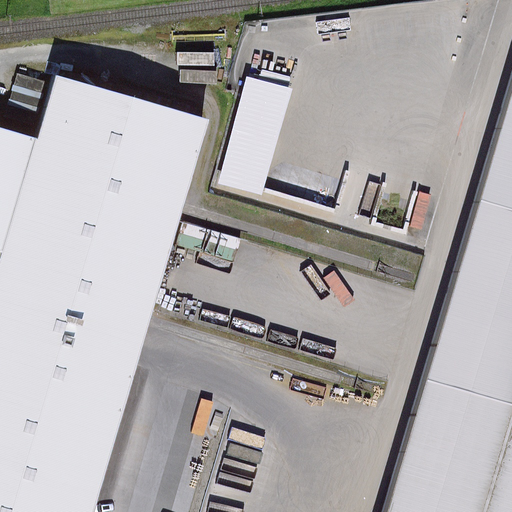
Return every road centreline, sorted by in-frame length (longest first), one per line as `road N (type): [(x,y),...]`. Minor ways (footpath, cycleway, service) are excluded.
road 1 (unknown): [(343,498),(506,12)]
road 2 (unknown): [(0,312),(215,382)]
road 3 (unknown): [(343,498),(294,407),(251,381),(215,382)]
road 4 (unknown): [(215,382),(197,413),(169,511)]
